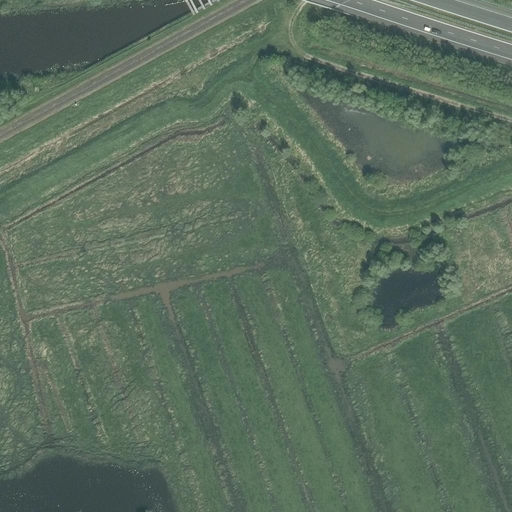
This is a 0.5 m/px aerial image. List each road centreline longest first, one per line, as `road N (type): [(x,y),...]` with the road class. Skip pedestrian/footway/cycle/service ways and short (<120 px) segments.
road 1 (track): [(511,122),(302,55),(288,24),(306,0)]
road 2 (motorway): [(353,0),(511,50)]
